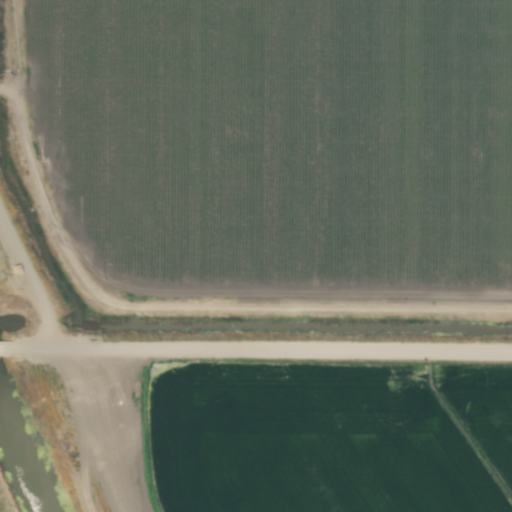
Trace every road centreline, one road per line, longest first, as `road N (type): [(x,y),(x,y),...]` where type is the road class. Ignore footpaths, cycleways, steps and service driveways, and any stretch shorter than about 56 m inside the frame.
road 1 (track): [(511,317),(126,315),(75,283),(12,106),(0,100)]
road 2 (residential): [(0,342),(511,344)]
road 3 (track): [(221,511),(144,340)]
